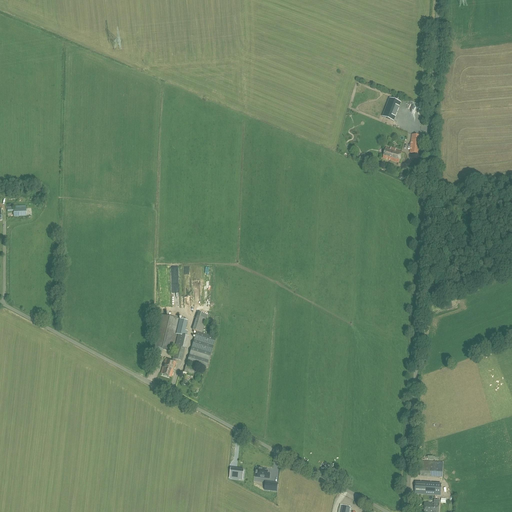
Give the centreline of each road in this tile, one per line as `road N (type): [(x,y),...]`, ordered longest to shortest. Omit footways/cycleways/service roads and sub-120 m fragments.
road 1 (unclassified): [(406,511),(437,0)]
road 2 (unclassified): [(386,511),(0,302)]
